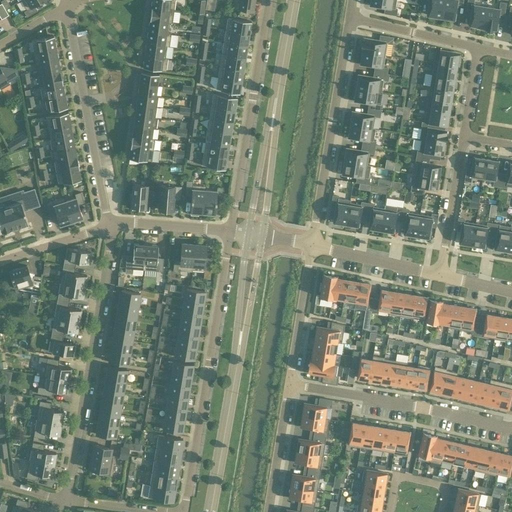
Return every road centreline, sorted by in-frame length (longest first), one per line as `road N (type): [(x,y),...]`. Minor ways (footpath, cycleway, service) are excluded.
road 1 (residential): [(230,232),(182,511)]
road 2 (residential): [(66,502),(111,249),(107,227)]
road 3 (tertiary): [(209,511),(254,236)]
road 4 (tertiary): [(254,236),(292,0)]
road 5 (residential): [(268,0),(230,232)]
road 6 (residential): [(348,18),(312,246)]
road 7 (residential): [(511,428),(287,385)]
road 8 (residential): [(107,227),(66,7)]
road 9 (residential): [(312,246),(287,385)]
road 10 (residential): [(463,137),(439,275)]
road 11 (residential): [(477,47),(348,18)]
road 12 (residential): [(312,246),(439,275)]
road 13 (residential): [(287,385),(267,511)]
road 14 (residential): [(230,232),(107,227)]
